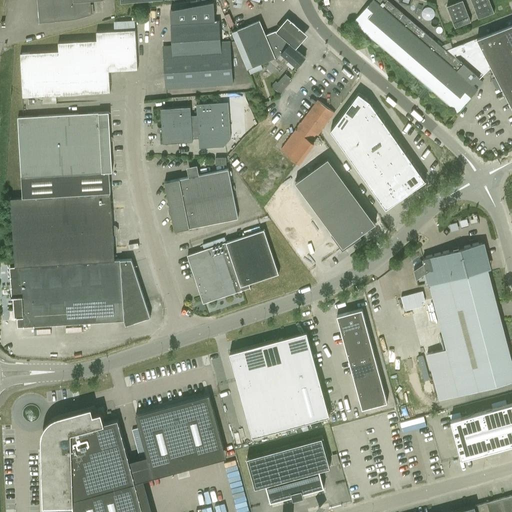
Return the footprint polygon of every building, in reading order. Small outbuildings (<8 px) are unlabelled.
[(91,14),(89,0),(37,0),(39,23),(55,21),(75,19),(91,14)] [(386,0),(372,0),(353,22),(457,112),(478,88),(474,85),(480,78),(455,56),(460,54),(484,74),(491,66),(511,107),(511,24),(445,51),(386,0)] [(471,21),(462,0),(461,0),(447,6),(455,27),(471,21)] [(489,0),(471,0),(478,18),(494,12),(489,0)] [(275,31),(295,48),(308,33),(289,15),(275,31)] [(170,22),(172,45),(162,45),(165,88),(233,84),(230,41),(221,42),(220,19),(170,22)] [(260,20),(231,32),(249,74),(262,69),(260,63),(268,60),(268,61),(264,66),(271,73),(285,57),(296,67),(305,57),(295,48),(275,31),(272,32),(266,34),(260,20)] [(135,29),(96,31),(97,40),(58,42),(58,51),(20,53),(23,96),(110,91),(109,70),(138,69),(135,29)] [(273,86),(280,92),(291,79),(284,73),(273,86)] [(331,130),(386,209),(426,180),(370,101),(358,92),(331,130)] [(321,147),(312,141),(316,134),(318,135),(334,113),(317,100),(295,129),(281,149),(306,167),(321,147)] [(193,141),(192,138),(198,137),(199,147),(224,146),(231,138),(228,101),(196,103),(197,114),(191,115),(190,106),(161,108),(163,143),(193,141)] [(115,260),(113,235),(116,235),(118,232),(118,227),(116,225),(112,225),(109,171),(112,171),(109,111),(18,117),(21,177),(22,197),(11,198),(15,266),(10,266),(12,297),(13,297),(14,317),(17,317),(18,327),(124,320),(125,325),(150,317),(131,259),(115,260)] [(328,158),(295,182),(343,247),(376,223),(328,158)] [(228,169),(213,172),(212,166),(207,167),(208,173),(199,174),(197,165),(187,167),(189,177),(164,181),(169,207),(168,207),(170,213),(171,213),(174,230),(189,227),(238,217),(229,176),(232,175),(231,171),(229,172),(228,169)] [(288,194),(267,209),(303,258),(324,243),(288,194)] [(210,248),(187,255),(199,291),(203,301),(205,300),(206,302),(251,287),(249,283),(279,273),(264,229),(226,242),(209,247),(210,248)] [(481,245),(423,260),(424,263),(414,270),(418,286),(429,283),(430,285),(488,270),(481,245)] [(430,285),(446,348),(427,353),(440,401),(511,381),(511,360),(488,270),(430,285)] [(425,301),(422,291),(406,296),(409,305),(425,301)] [(362,308),(337,315),(362,408),(387,402),(362,308)] [(330,416),(307,332),(230,353),(253,437),(330,416)] [(209,394),(135,414),(150,466),(223,446),(209,394)] [(511,402),(451,419),(461,458),(511,443),(511,402)] [(41,436),(41,450),(43,511),(142,511),(117,419),(104,423),(101,412),(93,414),(91,407),(58,416),(54,417),(52,418),(50,420),(49,421),(47,423),(45,425),(43,428),(42,431),(41,436)] [(323,436),(248,456),(256,486),(266,484),(270,501),(326,486),(321,468),(331,466),(323,436)] [(511,511),(511,494),(475,505),(474,503),(454,508),(455,511),(511,511)]
